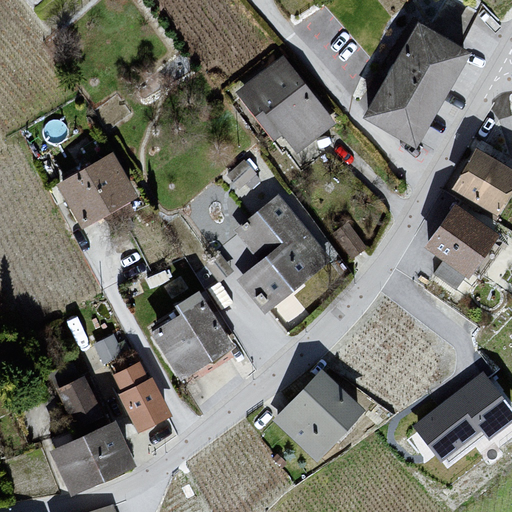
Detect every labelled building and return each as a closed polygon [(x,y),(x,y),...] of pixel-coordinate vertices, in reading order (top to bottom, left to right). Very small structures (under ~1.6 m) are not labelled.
[(467,44),(415,14),(360,112),(411,142),(467,44)] [(282,52),(234,90),(271,139),(281,131),(296,150),(334,119),(282,52)] [(511,164),(474,143),(450,186),(495,210),(511,179),(511,164)] [(111,148),(54,180),(81,224),(136,190),(111,148)] [(257,258),(238,275),(264,311),(330,258),(278,191),(234,229),(257,258)] [(452,197),(421,242),(465,273),(497,229),(452,197)] [(367,246),(347,221),(331,232),(351,257),(367,246)] [(234,269),(220,251),(205,263),(219,280),(234,269)] [(177,308),(148,328),(178,376),(232,341),(196,285),(172,300),(177,308)] [(110,333),(89,343),(99,365),(129,350),(123,338),(115,342),(110,333)] [(138,358),(112,371),(119,388),(115,390),(136,430),(171,412),(150,373),(146,374),(138,358)] [(48,371),(54,385),(72,429),(102,415),(82,372),(78,373),(72,360),(48,371)] [(320,365),(272,418),(314,458),(364,405),(320,365)] [(511,417),(511,403),(481,365),(406,421),(438,460),(480,429),(488,436),(511,417)] [(113,414),(47,444),(68,491),(134,460),(113,414)] [(79,511),(115,511),(113,503),(79,511)]
